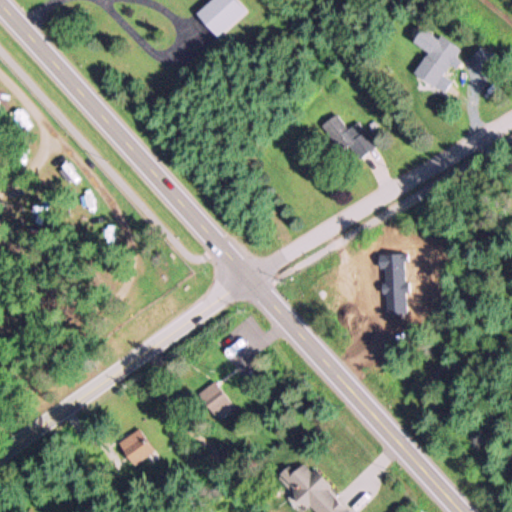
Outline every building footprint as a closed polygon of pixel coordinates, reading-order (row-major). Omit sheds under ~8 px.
[(244,12),(233,0),(209,0),(194,14),(216,38),(244,12)] [(434,86),(458,50),(422,25),(412,41),(427,51),(413,72),(434,86)] [(359,120),(346,128),(336,113),(321,123),(347,164),(375,146),(359,120)] [(216,415),(232,402),(213,380),(198,393),(216,415)] [(134,465),(155,450),(139,427),(118,442),(134,465)] [(309,504),(315,511),(351,511),(312,470),(311,471),(303,462),(294,471),(289,465),(277,476),(307,507),(309,504)] [(50,511),(65,508),(62,498),(41,504),(43,511),(50,511)]
